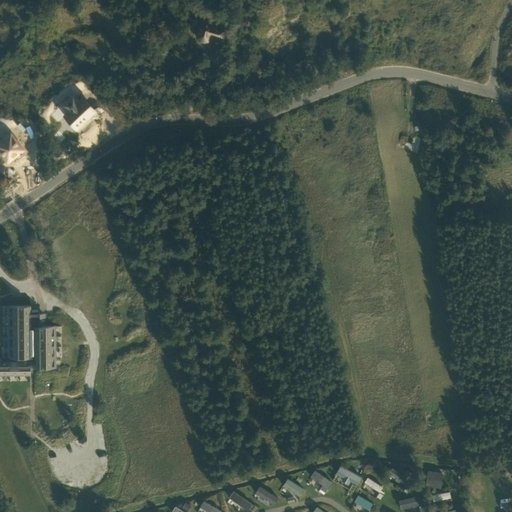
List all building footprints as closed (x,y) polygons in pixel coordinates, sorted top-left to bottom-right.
[(408,4),(405,18),(410,19),(409,27),(424,31),(425,25),(430,26),(432,12),(428,11),(429,5),(414,2),(413,5),(408,4)] [(274,30),(269,32),(276,44),(280,42),(284,50),(298,43),(295,38),(300,35),(293,23),(289,25),(286,20),(272,27),(274,30)] [(200,21),(196,34),(197,38),(200,41),(204,42),(207,41),(210,38),(211,37),(221,40),(224,30),(213,27),(214,25),(200,21)] [(73,96),(62,106),(68,112),(64,116),(76,128),(94,111),(83,99),(79,103),(73,96)] [(10,132),(0,139),(0,150),(5,156),(8,157),(9,157),(20,148),(21,147),(10,132)] [(1,360),(0,360),(0,375),(30,375),(30,365),(34,365),(34,368),(41,368),(41,370),(41,371),(51,371),(51,368),(56,368),(55,326),(45,326),(45,316),(45,313),(38,313),(38,310),(32,310),(32,313),(30,313),(30,306),(8,306),(8,357),(3,357),(3,360),(1,360)] [(361,478),(340,466),(335,473),(343,478),(341,481),(348,485),(350,482),(357,486),(361,478)] [(403,476),(392,468),(389,473),(406,486),(412,476),(406,472),(403,476)] [(314,471),(310,477),(322,485),(320,489),(325,493),(332,483),(314,471)] [(427,472),(425,486),(441,488),(443,474),(427,472)] [(304,490),(287,478),(282,486),(299,497),(304,490)] [(382,488),(367,478),(364,483),(379,493),(382,488)] [(278,496),(260,484),(255,491),(273,503),(278,496)] [(254,511),(257,508),(232,492),(228,498),(247,511),(249,509),(253,511),(254,511)] [(449,492),(431,496),(433,502),(450,498),(449,492)] [(372,504),(357,496),(354,502),(369,510),(372,504)] [(419,496),(398,502),(401,510),(421,505),(419,496)] [(182,505),(187,511),(192,506),(186,501),(182,505)] [(221,511),(203,501),(199,508),(206,511),(221,511)]
